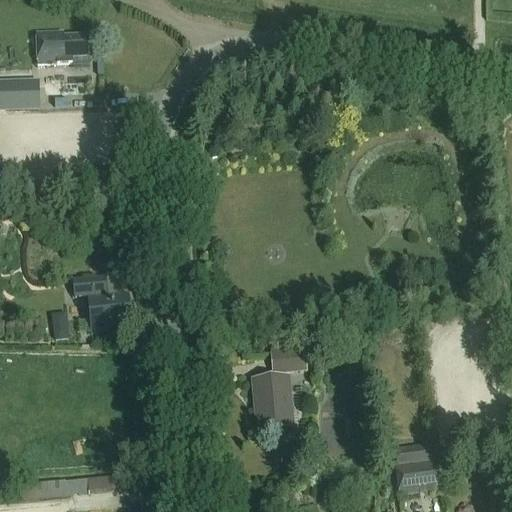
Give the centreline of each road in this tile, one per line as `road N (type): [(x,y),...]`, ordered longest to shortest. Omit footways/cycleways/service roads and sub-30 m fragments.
road 1 (unclassified): [(192,511),(160,151),(165,111),(189,72),(215,52)]
road 2 (unclassified): [(511,81),(259,41),(215,52)]
